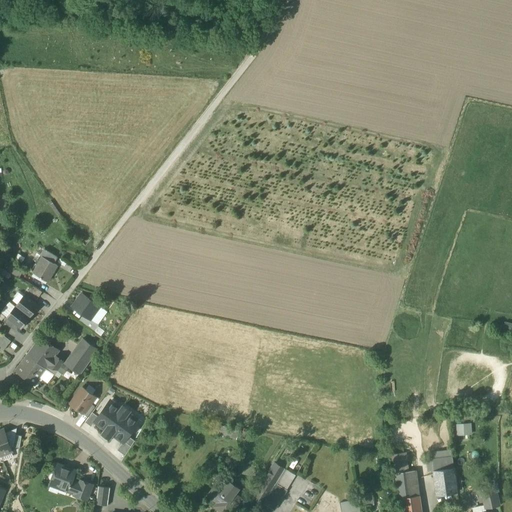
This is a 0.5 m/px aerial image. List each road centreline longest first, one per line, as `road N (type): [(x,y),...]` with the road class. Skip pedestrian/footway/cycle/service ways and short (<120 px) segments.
road 1 (track): [(93,262),(261,42),(275,0)]
road 2 (residential): [(0,411),(59,427),(165,511)]
road 3 (residential): [(0,373),(93,262)]
